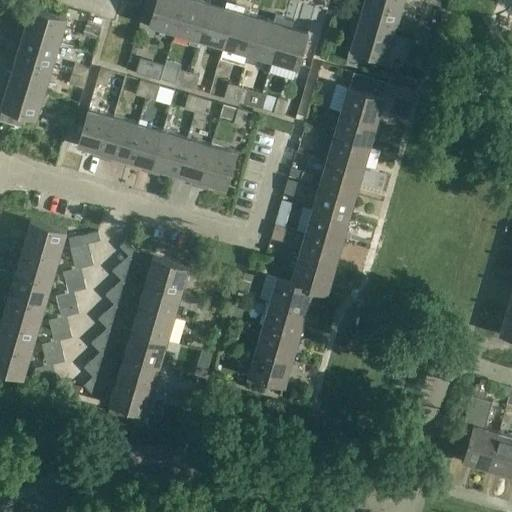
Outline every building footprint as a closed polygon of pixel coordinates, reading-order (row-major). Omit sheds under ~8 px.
[(155,0),(149,23),(174,31),(183,0),(155,0)] [(183,0),(174,31),(198,38),(209,1),(204,0),(183,0)] [(198,38),(223,45),(235,2),(227,0),(225,0),(224,6),(209,1),(198,38)] [(355,10),(352,20),(395,32),(402,8),(374,0),(363,0),(360,12),(355,10)] [(374,0),(402,8),(404,0),(374,0)] [(223,45),(247,52),(258,15),(242,11),(244,5),(235,2),(223,45)] [(19,21),(16,30),(58,43),(66,18),(30,7),(25,23),(19,21)] [(247,52),(249,53),(246,61),(254,63),(257,55),(271,59),(284,17),(274,14),(272,20),(258,15),(247,52)] [(293,19),(284,17),(271,59),(297,67),(307,30),(291,25),(293,19)] [(352,20),(349,29),(355,30),(350,46),(387,57),(395,32),(352,20)] [(100,29),(86,24),(83,34),(97,38),(100,29)] [(416,29),(414,38),(429,42),(431,34),(416,29)] [(20,41),(15,56),(51,67),(58,43),(16,30),(13,39),(20,41)] [(426,53),(429,42),(414,38),(410,49),(426,53)] [(4,69),(2,79),(44,92),(51,67),(15,56),(10,71),(4,69)] [(140,57),(135,71),(145,75),(150,61),(140,57)] [(75,64),(72,74),(86,78),(89,68),(75,64)] [(100,68),(96,82),(106,85),(110,71),(100,68)] [(175,83),(184,86),(189,72),(179,69),(175,83)] [(199,75),(189,72),(184,86),(194,89),(199,75)] [(72,74),(69,84),(83,88),(86,78),(72,74)] [(0,87),(5,89),(0,105),(36,117),(44,92),(2,79),(0,83),(0,87)] [(135,94),(145,97),(149,82),(139,79),(135,94)] [(159,85),(149,82),(145,97),(155,100),(159,85)] [(223,97),(233,100),(237,86),(228,83),(223,97)] [(347,84),(340,109),(377,119),(384,94),(347,84)] [(247,89),(237,86),(233,100),(243,103),(247,89)] [(184,108),(193,111),(198,97),(188,94),(184,108)] [(208,100),(198,97),(193,111),(203,114),(208,100)] [(277,97),(273,112),(283,115),(287,100),(277,97)] [(223,104),(220,113),(219,116),(228,119),(227,121),(233,123),(238,108),(223,104)] [(92,155),(100,158),(113,115),(87,108),(76,144),(93,149),(92,155)] [(248,111),(238,108),(233,123),(243,126),(248,111)] [(340,109),(333,133),(370,144),(377,119),(340,109)] [(74,118),(60,113),(57,123),(71,127),(74,118)] [(112,154),(127,158),(137,122),(113,115),(100,158),(110,160),(112,154)] [(140,169),(149,172),(162,129),(137,122),(127,158),(142,163),(140,169)] [(160,168),(175,173),(186,136),(162,129),(149,172),(159,175),(160,168)] [(333,133),(326,157),(363,168),(370,144),(333,133)] [(189,183),(198,186),(210,143),(186,136),(175,173),(191,177),(189,183)] [(235,151),(210,143),(198,186),(207,189),(209,182),(224,187),(235,151)] [(326,157),(319,182),(356,192),(363,168),(326,157)] [(319,182),(312,206),(348,217),(356,192),(319,182)] [(312,206),(305,230),(341,241),(348,217),(312,206)] [(30,220),(22,244),(59,255),(66,231),(30,220)] [(305,230),(298,255),(334,265),(341,241),(305,230)] [(70,247),(72,259),(90,254),(88,243),(100,240),(97,231),(80,235),(82,244),(70,247)] [(127,256),(119,264),(131,276),(132,277),(141,268),(133,259),(139,254),(126,240),(119,246),(127,256)] [(22,244),(15,269),(52,279),(59,255),(22,244)] [(62,271),(65,283),(83,279),(81,267),(92,264),(90,254),(72,259),(74,268),(62,271)] [(151,255),(144,280),(181,291),(188,266),(151,255)] [(327,291),(334,265),(298,255),(291,278),(291,279),(313,286),(312,286),(327,291)] [(120,280),(112,288),(124,301),(125,301),(134,293),(126,283),(132,277),(131,276),(119,264),(112,270),(120,280)] [(15,269),(8,293),(44,303),(52,279),(15,269)] [(312,286),(313,286),(291,279),(291,278),(276,274),(269,299),(306,310),(312,286)] [(85,288),(83,279),(65,283),(67,292),(55,295),(58,307),(76,303),(73,291),(85,288)] [(144,280),(136,304),(173,315),(181,291),(144,280)] [(113,304),(104,312),(116,325),(118,325),(127,317),(119,308),(125,301),(124,301),(112,288),(105,294),(113,304)] [(8,293),(1,317),(37,328),(44,303),(8,293)] [(269,299),(262,323),(299,334),(306,310),(269,299)] [(48,319),(51,332),(69,327),(66,315),(78,312),(76,303),(58,307),(60,316),(48,319)] [(136,304),(129,328),(166,339),(173,315),(136,304)] [(511,308),(507,307),(500,332),(511,335),(511,308)] [(106,328),(97,336),(109,349),(111,350),(120,341),(111,332),(118,325),(116,325),(104,312),(97,319),(106,328)] [(1,317),(0,319),(0,342),(30,352),(37,328),(1,317)] [(262,323),(255,347),(292,358),(299,334),(262,323)] [(41,344),(44,356),(62,351),(59,339),(71,336),(69,327),(51,332),(53,340),(41,344)] [(129,328),(122,353),(159,364),(166,339),(129,328)] [(99,352),(90,360),(102,373),(104,374),(113,365),(104,356),(111,350),(109,349),(97,336),(90,343),(99,352)] [(0,342),(0,369),(23,377),(30,352),(0,342)] [(248,373),(285,383),(292,358),(255,347),(248,373)] [(37,381),(55,376),(52,364),(64,361),(62,351),(44,356),(46,365),(34,368),(37,381)] [(122,353),(115,377),(152,388),(159,364),(122,353)] [(92,376),(83,385),(96,399),(105,389),(97,380),(104,374),(102,373),(90,360),(83,367),(92,376)] [(107,402),(144,413),(152,388),(115,377),(107,402)] [(511,391),(511,387),(499,384),(497,392),(511,396),(511,391)] [(462,460),(487,467),(498,430),(484,426),(491,401),(472,395),(463,426),(471,428),(462,460)] [(487,467),(511,474),(511,472),(511,434),(498,430),(487,467)]
